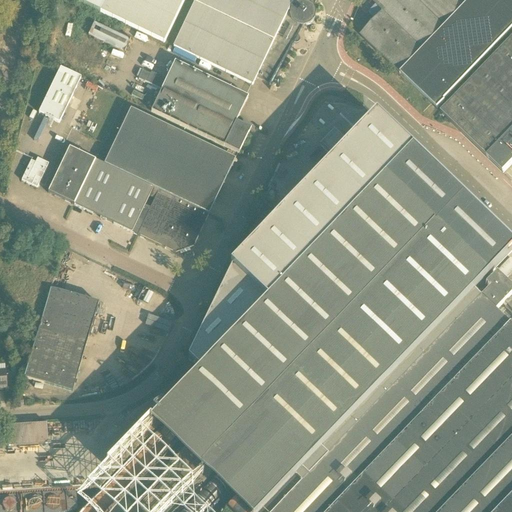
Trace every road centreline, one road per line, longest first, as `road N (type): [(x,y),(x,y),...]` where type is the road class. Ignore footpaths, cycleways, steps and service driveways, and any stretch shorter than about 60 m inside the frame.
road 1 (residential): [(200,301),(315,64)]
road 2 (residential): [(0,416),(107,408),(140,394),(161,376),(200,301)]
road 3 (residential): [(511,224),(376,95),(315,64)]
road 4 (residential): [(200,301),(0,202)]
